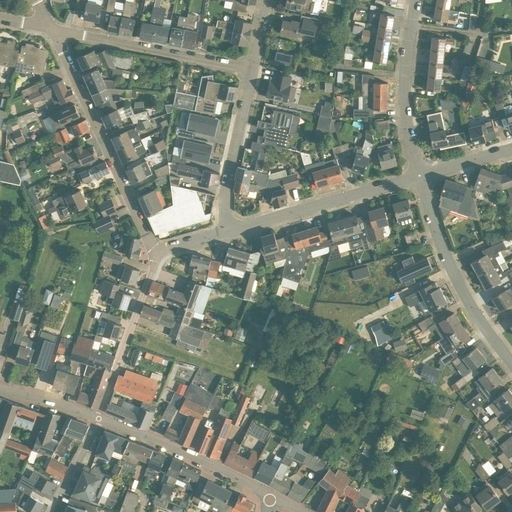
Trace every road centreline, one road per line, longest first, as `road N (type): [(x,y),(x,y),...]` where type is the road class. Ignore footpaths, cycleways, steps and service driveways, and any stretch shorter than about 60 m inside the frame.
road 1 (residential): [(156,254),(51,29)]
road 2 (unclassified): [(511,361),(464,300),(418,178)]
road 3 (unclassified): [(252,69),(51,29)]
road 4 (unclassified): [(227,232),(418,178)]
road 5 (residential): [(269,498),(99,419)]
road 6 (unclassified): [(418,178),(404,98),(416,0)]
road 7 (residential): [(99,419),(156,254)]
road 8 (unclassified): [(227,232),(224,191),(252,69)]
